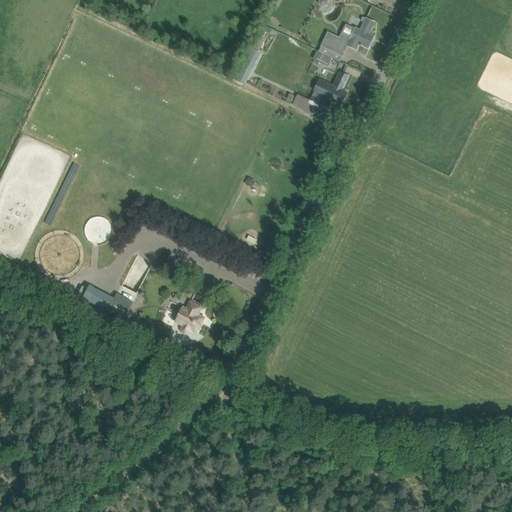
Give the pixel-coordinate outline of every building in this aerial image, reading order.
[(334,53),(342,57),(347,46),(356,50),(359,44),(368,48),(374,37),(369,35),(375,23),(362,17),(360,21),(364,23),(360,30),(355,27),(348,42),(328,32),(319,52),(331,58),(334,53)] [(249,56),(249,55),(246,61),(246,62),(237,79),(244,83),(259,55),(252,50),(249,56)] [(318,52),(314,59),(328,66),(332,58),(331,58),(319,52),(318,52)] [(320,79),(310,100),(319,104),(322,96),(332,101),(330,107),(338,110),(341,104),(342,105),(347,93),(342,91),(349,77),(339,73),(334,85),(320,79)] [(292,106),(304,111),(309,99),(298,94),(292,106)] [(117,293),(106,315),(123,323),(134,302),(117,293)] [(176,322),(183,325),(182,326),(182,327),(181,328),(181,329),(181,330),(182,331),(183,332),(183,333),(184,333),(185,334),(186,334),(187,334),(188,334),(189,333),(190,333),(191,332),(191,331),(192,330),(197,333),(199,330),(200,331),(203,325),(202,324),(203,321),(202,321),(199,320),(201,317),(202,317),(198,315),(202,308),(191,302),(188,309),(183,307),(176,322)]
